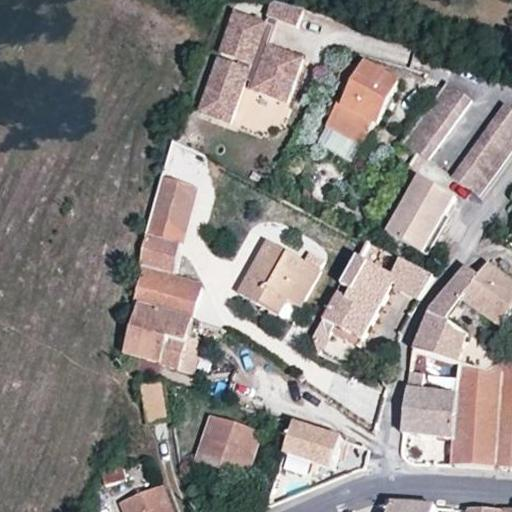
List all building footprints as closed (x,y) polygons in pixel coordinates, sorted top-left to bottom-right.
[(306,29),(313,11),(308,9),(297,7),(281,2),(278,18),(280,18),(289,22),(306,29)] [(291,102),(308,58),(280,47),(278,47),(276,54),(267,51),(277,25),(246,13),(231,53),(249,60),(247,65),(229,57),(207,110),(238,123),(255,79),(260,81),(257,88),(291,102)] [(289,22),(280,18),(277,25),(267,51),(276,54),(278,47),(280,47),(289,22)] [(397,84),(364,66),(360,73),(344,101),(342,106),(337,103),(325,126),(361,145),(372,123),(375,124),(397,84)] [(344,101),(360,73),(351,68),(343,70),(334,86),(344,92),(340,98),(344,101)] [(450,82),(404,144),(414,151),(428,161),(472,101),(450,82)] [(455,179),(482,198),(509,159),(511,153),(511,108),(508,106),(455,179)] [(208,157),(175,140),(169,161),(201,177),(208,157)] [(156,206),(147,239),(184,247),(186,248),(200,192),(163,181),(156,206)] [(424,181),(393,235),(429,256),(460,201),(424,181)] [(184,247),(147,239),(141,267),(146,268),(136,308),(141,310),(193,325),(204,283),(177,276),(184,247)] [(272,294),(288,301),(304,309),(323,270),(272,244),(264,259),(268,263),(264,272),(260,269),(245,299),(266,309),(272,294)] [(323,331),(335,337),(337,333),(339,327),(369,343),(402,279),(362,258),(347,287),(358,295),(352,302),(342,296),(323,331)] [(264,259),(260,269),(264,272),(268,263),(264,259)] [(409,283),(430,294),(439,279),(406,262),(400,273),(412,279),(409,283)] [(435,314),(420,351),(464,365),(476,370),(494,374),(504,364),(505,350),(484,348),(486,343),(465,331),(481,308),(507,327),(511,320),(511,280),(492,267),(483,279),(470,270),(435,314)] [(424,303),(430,294),(409,283),(405,292),(424,303)] [(281,316),(288,301),(272,294),(266,309),(281,316)] [(193,325),(141,310),(127,358),(196,379),(203,353),(198,351),(205,328),(193,325)] [(365,349),(369,343),(339,327),(337,333),(365,349)] [(324,359),(335,337),(323,331),(317,342),(322,358),(324,359)] [(453,382),(462,383),(464,365),(420,351),(417,351),(412,370),(411,376),(429,379),(453,382)] [(476,370),(464,365),(462,383),(461,394),(458,440),(454,439),(453,468),(511,471),(511,357),(504,364),(494,374),(476,370)] [(461,394),(452,393),(427,391),(429,379),(411,376),(406,415),(405,429),(404,434),(454,439),(458,440),(461,394)] [(462,383),(453,382),(452,393),(461,394),(462,383)] [(145,388),(151,428),(172,424),(167,384),(145,388)] [(259,440),(207,423),(192,466),(245,485),(259,440)] [(336,473),(344,451),(338,449),(340,442),(334,440),(298,428),(288,456),(336,473)] [(346,444),(340,442),(338,449),(344,451),(346,444)] [(121,467),(103,470),(99,471),(100,481),(102,486),(123,481),(121,467)] [(124,511),(173,511),(165,490),(164,489),(122,505),(123,508),(124,511)]
